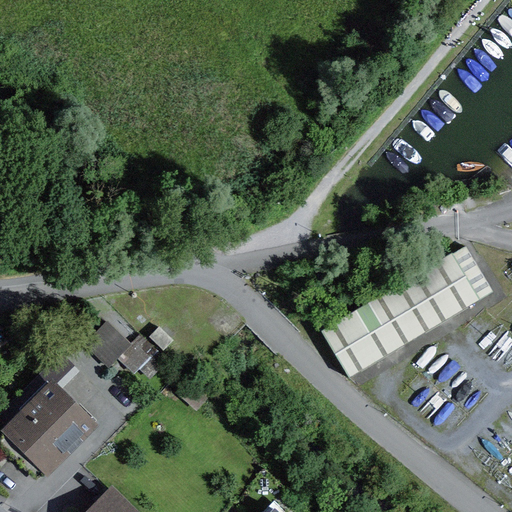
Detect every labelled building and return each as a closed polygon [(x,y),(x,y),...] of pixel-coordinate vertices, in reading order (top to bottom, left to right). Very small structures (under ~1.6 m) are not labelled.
[(494,291),(466,244),(456,250),(326,327),(321,330),(328,343),(349,377),(494,291)] [(93,326),(97,330),(84,344),(109,368),(118,359),(134,375),(139,370),(149,380),(163,367),(155,360),(161,354),(140,334),(131,343),(107,320),(106,321),(102,317),(93,326)] [(174,340),(159,326),(149,337),(164,351),(174,340)] [(0,430),(0,431),(4,435),(0,438),(0,440),(38,479),(43,474),(46,478),(99,426),(52,379),(0,430)] [(198,381),(182,397),(197,411),(213,395),(198,381)] [(139,511),(140,511),(112,485),(86,511),(139,511)]
